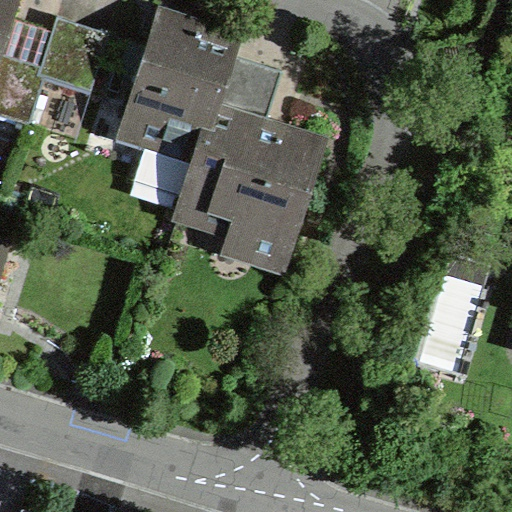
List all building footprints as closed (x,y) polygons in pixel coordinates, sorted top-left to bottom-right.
[(45,74),(38,71),(41,63),(0,50),(0,43),(13,0),(0,0),(0,113),(22,121),(23,120),(29,122),(45,74)] [(152,122),(134,177),(185,193),(230,52),(235,37),(159,13),(126,113),(152,122)] [(38,71),(45,74),(91,88),(110,31),(57,14),(41,63),(38,71)] [(230,52),(185,193),(183,200),(235,217),(228,240),(285,259),(322,144),(264,125),(282,68),(230,52)] [(0,334),(0,367),(33,377),(42,349),(0,334)]
